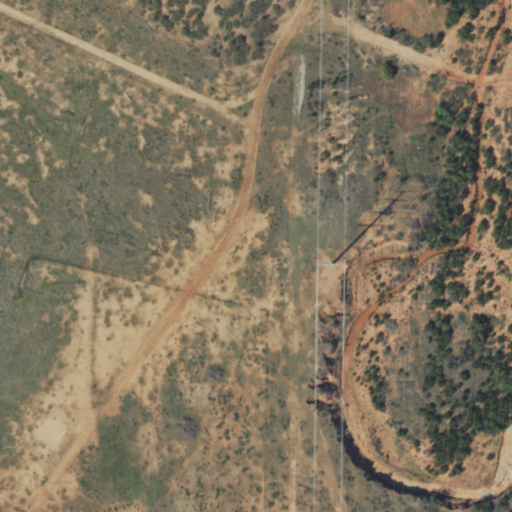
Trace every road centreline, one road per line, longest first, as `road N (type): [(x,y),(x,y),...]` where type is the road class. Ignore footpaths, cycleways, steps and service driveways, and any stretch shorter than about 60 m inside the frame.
road 1 (residential): [(13,511),(210,254),(230,99),(302,43),(486,63),(511,57)]
road 2 (residential): [(230,99),(0,25)]
